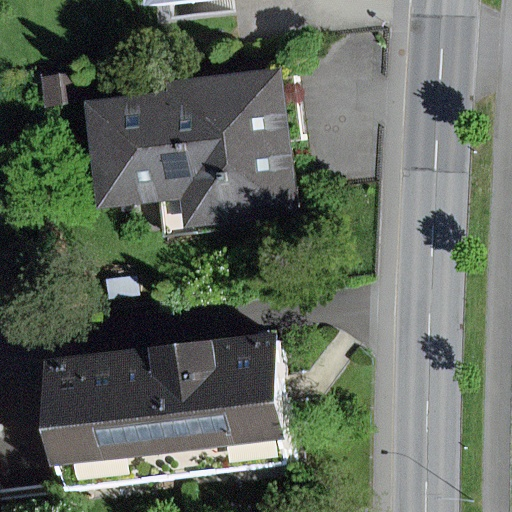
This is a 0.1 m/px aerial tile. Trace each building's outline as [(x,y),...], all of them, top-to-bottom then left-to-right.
[(305,67),(105,96),(121,202),(206,190),(210,217),(325,200),(305,67)] [(84,72),(54,75),(56,99),(86,96),(84,72)] [(162,280),(120,283),(121,297),(163,295),(162,280)] [(286,333),(54,370),(74,501),(306,465),(286,333)] [(0,390),(0,505),(15,504),(0,390)]
